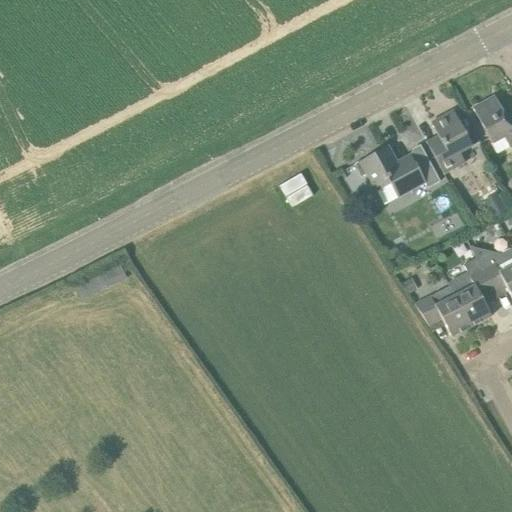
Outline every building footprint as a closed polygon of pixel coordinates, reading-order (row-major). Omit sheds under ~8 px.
[(504,138),(509,148),(511,146),(511,122),(505,110),(503,112),(495,98),(473,110),(492,145),(504,138)] [(430,149),(444,175),(465,164),(460,154),(472,147),(453,112),(431,124),(441,143),(430,149)] [(423,184),(426,190),(439,183),(419,146),(418,147),(422,153),(400,165),(396,164),(392,155),(387,148),(356,165),(363,177),(367,175),(376,192),(390,185),(397,198),(423,184)] [(498,193),(482,202),(492,221),(508,212),(498,193)] [(500,255),(469,248),(476,260),(494,294),(506,287),(511,299),(511,250),(511,249),(500,255)] [(398,260),(387,265),(390,273),(401,268),(398,260)] [(447,284),(448,288),(471,328),(491,318),(482,300),(494,294),(476,260),(464,266),(467,274),(447,284)] [(125,263),(79,284),(85,295),(130,274),(125,263)] [(411,279),(401,284),(407,296),(417,290),(411,279)] [(471,328),(448,288),(415,306),(429,327),(442,321),(451,338),(471,328)]
